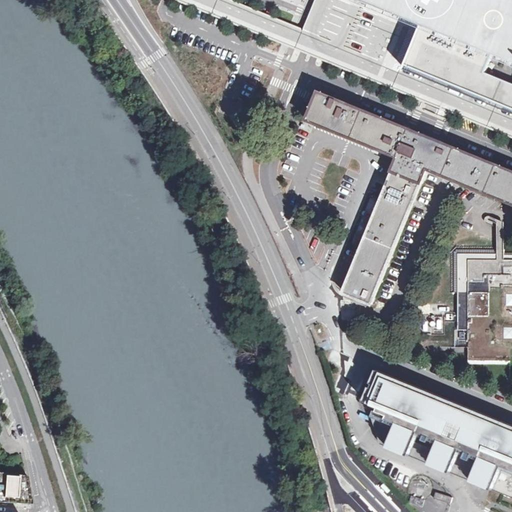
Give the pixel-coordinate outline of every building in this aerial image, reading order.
[(511,0),(353,0),(357,1),(393,16),(402,20),(424,29),(407,69),(511,112),(511,0)] [(393,177),(421,189),(423,185),(429,170),(511,204),(511,171),(453,147),(323,93),(311,121),(384,151),(401,159),(393,177)] [(421,189),(393,177),(345,294),(373,305),(375,300),(414,206),(416,200),(421,189)] [(511,254),(504,254),(504,251),(455,251),(455,294),(460,294),(460,338),(471,338),(474,325),(498,325),(498,311),(498,276),(511,275),(511,254)] [(511,363),(511,325),(474,325),(471,338),(460,338),(462,365),(511,363)] [(441,394),(379,370),(368,397),(376,400),(374,404),(377,405),(374,413),(383,439),(503,486),(511,490),(511,422),(449,397),(449,399),(440,396),(441,394)] [(0,502),(32,505),(27,476),(0,472),(0,502)] [(442,493),(434,491),(432,499),(447,502),(449,495),(442,493)]
